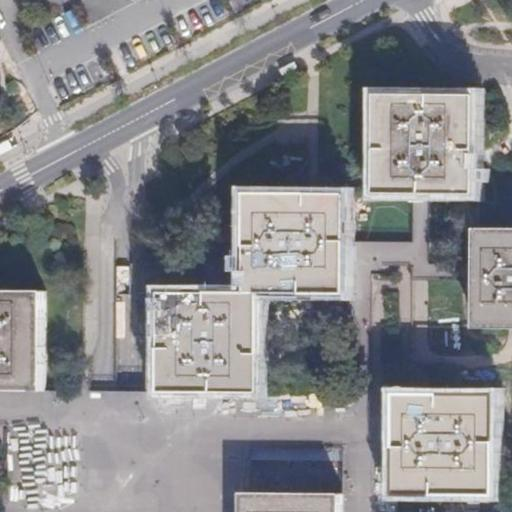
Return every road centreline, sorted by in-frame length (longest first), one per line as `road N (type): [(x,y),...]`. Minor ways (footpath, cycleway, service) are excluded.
road 1 (tertiary): [(367,0),(0,189)]
road 2 (residential): [(410,0),(444,56),(511,64)]
